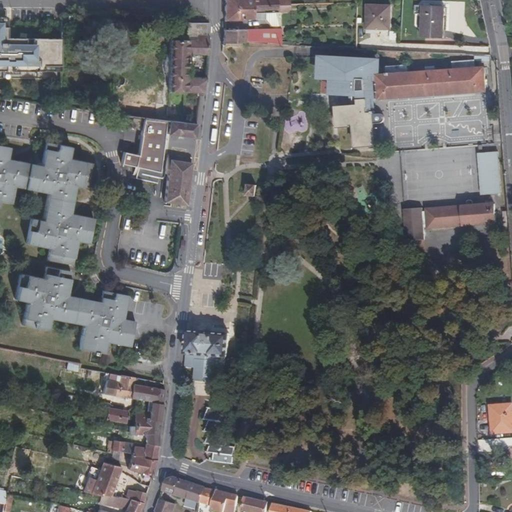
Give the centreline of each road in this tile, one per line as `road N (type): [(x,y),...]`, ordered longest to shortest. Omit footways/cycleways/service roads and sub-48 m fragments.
road 1 (residential): [(0,123),(117,149),(105,260),(112,270),(185,286)]
road 2 (tertiary): [(217,0),(185,286)]
road 3 (residential): [(360,511),(165,461)]
road 4 (residential): [(471,511),(471,386),(511,354)]
road 5 (tertiary): [(185,286),(165,461)]
road 6 (residential): [(508,125),(491,0)]
